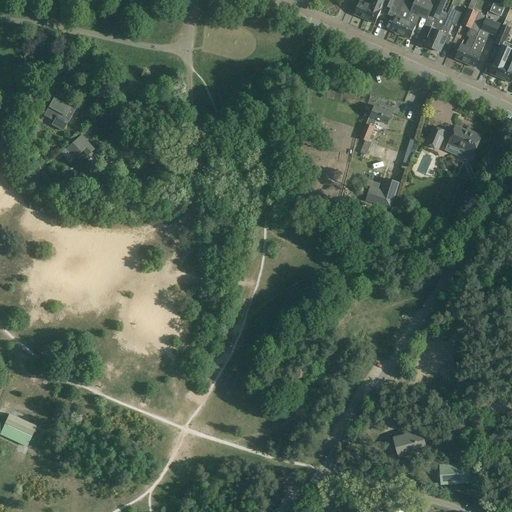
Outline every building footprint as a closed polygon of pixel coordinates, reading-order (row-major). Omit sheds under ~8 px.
[(360,0),(354,14),(365,19),(372,0),(361,0),(361,1),(360,0)] [(372,0),(365,19),(375,23),(381,9),(384,0),(372,0)] [(386,0),(384,6),(392,9),(392,8),(395,0),(386,0)] [(413,4),(402,0),(395,0),(392,8),(394,9),(393,11),(397,13),(390,30),(400,34),(413,4)] [(415,0),(413,4),(400,34),(410,39),(416,25),(415,24),(419,16),(428,20),(430,16),(435,3),(428,0),(427,0),(415,0)] [(429,27),(425,38),(429,39),(426,46),(433,49),(448,14),(442,12),(447,1),(445,0),(436,0),(435,3),(430,16),(435,18),(431,28),(429,27)] [(455,59),(465,63),(477,35),(479,31),(486,16),(473,11),(475,5),(471,3),(469,9),(462,25),(470,29),(467,37),(469,38),(466,46),(461,44),(455,59)] [(505,8),(494,3),(490,12),(501,17),(505,8)] [(448,14),(433,49),(440,52),(443,45),(444,45),(445,43),(448,44),(452,36),(449,35),(448,34),(453,25),(456,26),(461,13),(450,8),(448,14)] [(501,24),(485,18),(481,30),(497,37),(501,24)] [(498,37),(511,42),(511,21),(506,19),(504,24),(500,33),(498,37)] [(477,35),(465,63),(476,67),(482,53),(488,39),(477,35)] [(511,45),(504,42),(491,73),(495,75),(494,76),(500,78),(511,51),(511,45)] [(511,51),(500,78),(507,81),(511,82),(511,80),(511,51)] [(70,108),(53,98),(46,111),(44,115),(54,121),(52,125),(57,127),(57,128),(62,131),(67,122),(74,110),(70,108)] [(393,113),(375,105),(371,117),(367,124),(366,124),(360,139),(365,141),(362,148),(369,150),(372,143),(369,142),(375,128),(373,127),(377,119),(388,124),(393,113)] [(446,131),(433,126),(426,144),(439,149),(446,131)] [(469,131),(456,126),(448,144),(461,149),(459,153),(472,159),(482,136),(473,132),(472,135),(468,133),(469,131)] [(94,150),(80,135),(60,153),(59,152),(55,156),(58,160),(63,156),(68,163),(82,151),(87,156),(94,150)] [(416,142),(411,153),(413,154),(415,155),(419,143),(416,142)] [(367,186),(371,187),(367,201),(392,209),(400,183),(386,179),(382,191),(379,190),(380,184),(369,180),(367,186)] [(35,427),(9,415),(0,433),(0,434),(26,447),(35,427)] [(420,432),(393,439),(398,456),(414,452),(415,455),(426,452),(420,432)] [(471,482),(470,464),(441,466),(441,469),(438,469),(439,481),(442,484),(471,482)]
